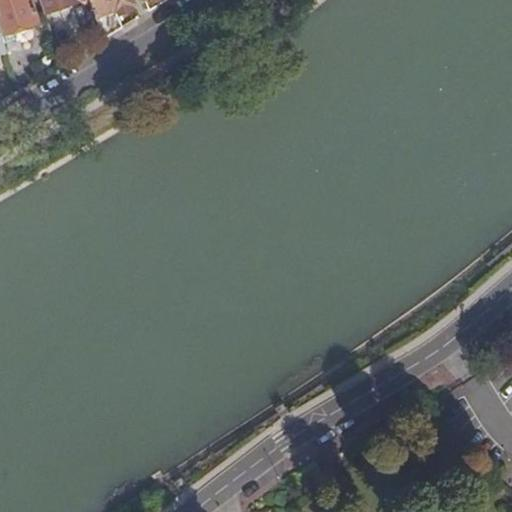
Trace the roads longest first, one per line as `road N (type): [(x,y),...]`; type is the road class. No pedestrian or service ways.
road 1 (residential): [(511,287),(446,344),(188,511)]
road 2 (residential): [(207,0),(0,128)]
